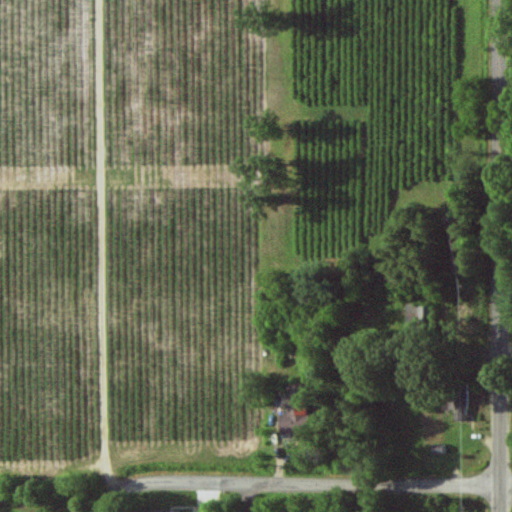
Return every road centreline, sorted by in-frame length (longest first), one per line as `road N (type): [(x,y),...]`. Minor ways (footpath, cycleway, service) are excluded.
road 1 (residential): [(501,511),(500,0)]
road 2 (residential): [(126,494),(154,482),(511,482)]
